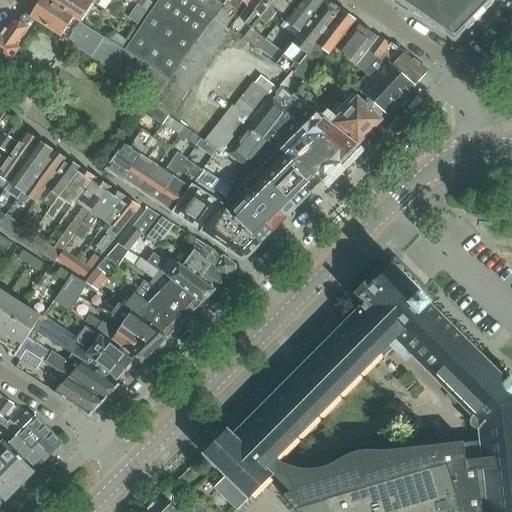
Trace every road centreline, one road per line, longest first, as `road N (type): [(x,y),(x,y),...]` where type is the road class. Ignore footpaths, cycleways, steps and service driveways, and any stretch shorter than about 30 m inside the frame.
road 1 (residential): [(451,65),(94,436)]
road 2 (tertiary): [(472,152),(413,188),(135,476)]
